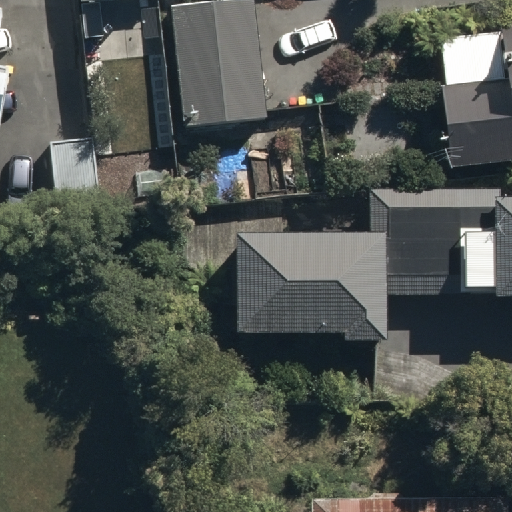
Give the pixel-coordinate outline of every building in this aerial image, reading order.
[(252,0),(229,0),(171,7),(184,127),(266,118),(252,0)] [(434,77),(440,155),(511,149),(511,24),(485,26),(489,73),(434,77)] [(255,188),(249,127),(179,133),(184,194),(255,188)] [(97,130),(51,131),(52,204),(98,204),(97,130)] [(220,223),(218,329),(376,332),(377,299),(454,301),(456,232),(479,232),(480,187),(355,185),(355,226),(220,223)] [(511,202),(492,203),(493,296),(511,296),(511,202)] [(302,499),(302,511),(495,511),(496,498),(302,499)]
